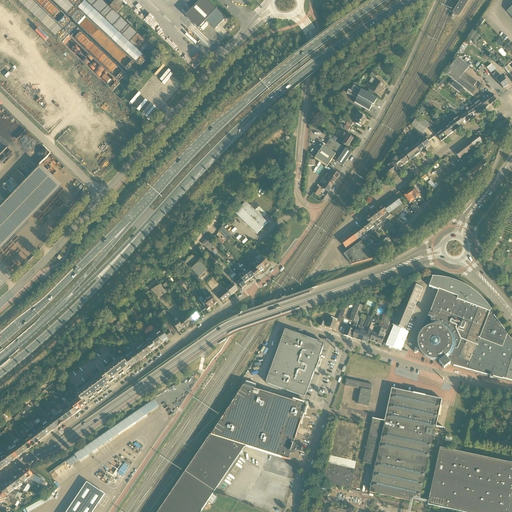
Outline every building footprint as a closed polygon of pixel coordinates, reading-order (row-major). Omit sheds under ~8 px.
[(175,32),(177,31),(145,0),(140,0),(132,9),(170,46),(179,36),(175,32)] [(183,0),(193,9),(185,17),(198,29),(206,22),(215,30),(219,26),(220,26),(222,24),(221,23),(225,19),(205,0),(183,0)] [(458,17),(469,0),(461,0),(453,13),(458,17)] [(478,29),(484,20),(482,18),(475,27),(478,29)] [(473,31),(468,38),(475,43),(480,36),(473,31)] [(173,48),(179,54),(181,51),(183,53),(185,50),(177,44),(173,48)] [(503,68),(507,65),(498,55),(494,58),(503,68)] [(465,73),(469,67),(458,57),(457,58),(449,68),(450,68),(446,73),(472,94),(476,88),(474,86),(477,82),(465,73)] [(491,73),(496,69),(492,63),(487,67),(491,73)] [(496,73),(492,75),(503,89),(509,85),(503,77),(501,79),(496,73)] [(375,79),(368,89),(378,96),(384,85),(375,79)] [(454,81),(451,85),(456,90),(459,86),(454,81)] [(377,99),(362,90),(354,86),(351,91),(349,90),(347,94),(357,99),(355,104),(369,111),(373,105),(374,106),(377,99)] [(487,98),(491,104),(496,100),(492,94),(490,96),(487,93),(484,95),(487,98)] [(491,104),(487,98),(484,100),(482,98),(482,99),(478,96),(476,98),(479,100),(481,102),(486,108),(491,104)] [(480,112),(486,108),(481,102),(479,100),(475,104),(474,104),(480,112)] [(475,116),(480,112),(474,104),(474,105),(472,106),(469,108),(475,116)] [(467,107),(462,111),(463,113),(469,121),(475,116),(469,108),(467,107)] [(463,113),(462,114),(460,112),(459,113),(458,112),(457,113),(456,111),(455,110),(452,109),(451,111),(454,113),(458,118),(459,117),(460,119),(464,124),(469,121),(463,113)] [(448,114),(449,116),(459,128),(464,124),(460,119),(459,117),(458,118),(457,119),(452,113),(452,114),(452,113),(450,113),(448,114)] [(357,117),(359,118),(356,124),(361,127),(366,118),(361,115),(359,114),(357,117)] [(449,126),(448,126),(453,132),(459,128),(449,116),(448,116),(447,115),(445,116),(447,118),(446,118),(450,124),(448,125),(449,126)] [(422,134),(430,125),(419,116),(411,125),(422,134)] [(441,123),(440,124),(437,122),(436,124),(439,126),(441,128),(439,129),(441,132),(442,131),(446,138),(450,135),(441,123)] [(453,132),(448,126),(447,127),(443,122),(441,123),(450,135),(453,132)] [(437,131),(434,128),(435,127),(431,125),(430,127),(431,130),(436,136),(441,142),(446,138),(442,131),(441,132),(439,129),(437,131)] [(347,139),(343,144),(348,148),(354,139),(349,136),(344,133),(343,136),(347,139)] [(473,147),(474,148),(479,144),(482,141),(483,140),(486,139),(485,137),(483,138),(480,134),(481,134),(480,134),(470,142),(473,147)] [(420,142),(425,150),(430,146),(425,139),(422,141),(419,137),(417,139),(420,142)] [(335,142),(331,139),(326,145),(341,156),(346,149),(335,142)] [(420,154),(412,143),(411,141),(406,145),(415,157),(420,154)] [(425,150),(420,142),(417,144),(414,141),(412,143),(420,154),(425,150)] [(401,149),(401,150),(405,154),(410,161),(415,157),(406,145),(401,149)] [(327,167),(336,154),(323,146),(315,158),(327,167)] [(336,162),(343,167),(352,154),(346,149),(336,162)] [(467,157),(465,154),(461,149),(458,151),(464,159),(467,157)] [(398,154),(396,155),(403,166),(409,162),(404,155),(405,154),(401,150),(398,153),(398,154)] [(462,162),(464,159),(458,151),(455,153),(462,162)] [(398,170),(403,166),(396,155),(394,153),(392,155),(395,160),(393,161),(394,163),(398,170)] [(482,159),(469,171),(472,175),(485,163),(482,159)] [(395,172),(398,170),(394,163),(390,165),(388,166),(390,169),(387,171),(387,172),(387,174),(389,175),(394,171),(395,172)] [(0,250),(61,187),(40,166),(0,207),(0,250)] [(340,175),(334,171),(331,170),(330,172),(332,174),(330,177),(336,181),(340,175)] [(382,178),(378,175),(371,181),(374,185),(382,178)] [(332,186),(336,181),(330,177),(327,182),(332,186)] [(428,182),(434,189),(437,187),(431,180),(428,182)] [(328,192),(332,186),(327,182),(325,185),(321,183),(319,186),(328,192)] [(318,196),(322,190),(317,187),(313,193),(318,196)] [(420,207),(425,202),(423,204),(417,198),(420,195),(414,188),(409,192),(420,207)] [(415,213),(420,207),(409,192),(403,196),(409,204),(412,202),(416,207),(412,210),(415,213)] [(387,213),(391,216),(402,224),(404,225),(413,215),(403,205),(396,196),(382,206),(387,213)] [(268,223),(246,202),(235,214),(257,234),(268,223)] [(389,218),(391,216),(387,213),(382,206),(378,209),(383,217),(387,219),(389,218)] [(387,219),(383,217),(378,209),(374,212),(379,220),(382,222),(384,220),(384,221),(386,222),(386,223),(394,227),(396,225),(387,220),(387,219)] [(374,212),(370,215),(375,222),(381,227),(381,228),(383,226),(380,224),(382,222),(379,220),(374,212)] [(378,231),(381,227),(375,222),(370,215),(365,219),(366,220),(377,229),(377,230),(378,231)] [(377,229),(366,220),(367,222),(362,226),(367,233),(369,234),(370,235),(377,230),(377,229)] [(362,226),(353,233),(357,239),(360,238),(362,239),(369,234),(367,233),(362,226)] [(227,240),(231,236),(222,227),(219,231),(227,240)] [(222,244),(226,240),(218,232),(214,236),(222,244)] [(378,257),(380,255),(371,247),(361,240),(362,239),(360,238),(357,239),(353,233),(352,233),(341,241),(346,248),(355,241),(358,244),(344,255),(351,265),(378,257)] [(206,239),(202,244),(209,250),(213,245),(209,242),(206,239)] [(381,244),(382,244),(381,243),(377,248),(373,245),(371,247),(380,255),(386,247),(381,244)] [(269,264),(263,258),(259,255),(255,260),(256,261),(258,263),(264,270),(267,266),(269,264)] [(258,263),(256,261),(255,260),(250,264),(254,267),(256,270),(259,273),(264,270),(258,263)] [(199,261),(191,269),(199,277),(207,270),(199,261)] [(244,274),(241,272),(239,273),(238,271),(234,265),(230,269),(232,271),(232,272),(242,281),(245,284),(249,281),(245,274),(244,274)] [(249,270),(244,266),(239,269),(241,272),(244,274),(245,274),(249,281),(254,277),(249,270)] [(256,270),(255,270),(253,267),(249,270),(254,277),(256,279),(260,276),(259,273),(256,270)] [(246,287),(245,284),(242,281),(232,272),(229,275),(237,284),(242,289),(242,290),(246,287)] [(433,277),(432,280),(429,287),(438,291),(430,314),(429,314),(428,317),(427,316),(422,328),(423,330),(422,331),(421,333),(419,335),(419,337),(418,340),(418,342),(418,344),(418,346),(419,348),(419,350),(420,351),(421,353),(422,354),(423,356),(425,357),(427,358),(429,359),(431,360),(434,360),(436,360),(438,360),(440,359),(442,359),(444,358),(446,356),(446,357),(439,362),(444,369),(451,363),(453,367),(454,366),(490,376),(490,378),(493,379),(493,377),(502,379),(503,379),(511,381),(511,341),(507,335),(490,312),(491,310),(491,311),(492,311),(490,308),(488,306),(486,303),(484,301),(482,299),(480,297),(478,295),(476,293),(473,291),(471,289),(468,288),(466,286),(463,285),(460,283),(457,282),(455,281),(452,280),(449,279),(446,279),(443,278),(440,278),(437,277),(434,277),(432,277),(433,277)] [(171,282),(167,278),(166,278),(161,283),(161,284),(165,288),(171,282)] [(392,325),(405,330),(423,288),(410,283),(392,325)] [(166,293),(164,289),(161,285),(151,291),(154,294),(158,299),(166,293)] [(225,289),(226,290),(231,296),(238,291),(233,285),(232,286),(231,285),(229,285),(229,286),(225,289)] [(231,296),(226,290),(218,297),(223,303),(231,296)] [(205,298),(212,307),(215,305),(216,305),(217,304),(218,303),(212,296),(209,298),(207,296),(205,298)] [(205,298),(203,299),(202,297),(198,299),(207,311),(208,311),(209,310),(210,309),(212,307),(205,298)] [(352,338),(355,329),(360,316),(364,306),(356,303),(349,321),(354,323),(353,327),(347,325),(346,328),(344,335),(352,338)] [(192,319),(194,322),(200,317),(194,310),(189,314),(189,315),(192,319)] [(187,328),(194,322),(192,319),(189,315),(181,321),(182,322),(180,324),(183,328),(186,326),(187,328)] [(364,323),(365,319),(367,317),(363,315),(362,318),(361,321),(361,323),(358,330),(355,329),(352,338),(357,340),(361,331),(362,328),(364,323)] [(329,316),(326,324),(328,324),(327,327),(333,330),(336,323),(336,322),(338,319),(332,317),(329,316)] [(391,319),(386,317),(384,322),(383,324),(383,326),(382,327),(381,330),(376,343),(381,345),(384,338),(383,337),(386,331),(387,331),(389,326),(388,326),(391,319)] [(366,333),(367,329),(371,319),(368,318),(364,328),(362,328),(361,331),(357,340),(362,342),(366,333)] [(183,328),(180,324),(176,319),(171,323),(178,332),(183,328)] [(367,343),(368,343),(372,331),(375,324),(372,323),(370,327),(369,330),(367,329),(366,333),(362,342),(367,343)] [(382,327),(383,326),(380,324),(378,328),(376,334),(373,333),(370,340),(376,343),(381,330),(382,327)] [(320,358),(319,358),(324,345),(324,344),(323,344),(323,343),(286,330),(285,330),(285,331),(266,381),(266,382),(266,383),(267,383),(267,384),(303,397),(304,397),(305,397),(305,396),(314,371),(315,372),(318,365),(319,365),(319,364),(320,364),(320,363),(319,362),(320,358)] [(173,337),(168,331),(164,334),(162,331),(161,332),(160,331),(158,332),(158,331),(155,333),(163,343),(166,341),(166,342),(169,340),(173,337)] [(149,338),(149,339),(157,349),(157,348),(159,347),(158,346),(159,346),(160,347),(161,345),(163,343),(155,333),(149,338)] [(152,352),(157,349),(149,339),(144,342),(145,344),(152,352)] [(151,353),(152,352),(145,344),(143,346),(142,345),(139,347),(146,356),(151,353)] [(146,356),(139,347),(136,350),(135,352),(141,360),(146,356)] [(141,360),(135,352),(133,350),(131,351),(132,352),(128,354),(129,355),(136,364),(141,360)] [(130,368),(136,364),(129,355),(125,357),(126,358),(124,360),(130,368)] [(123,358),(102,373),(101,372),(99,374),(100,376),(75,395),(83,405),(108,386),(110,388),(111,387),(110,383),(130,368),(124,360),(123,358)] [(361,390),(358,405),(368,407),(371,392),(371,391),(372,385),(346,380),(345,386),(361,390)] [(241,425),(247,407),(254,389),(256,385),(247,382),(244,386),(211,436),(246,447),(245,447),(289,460),(289,459),(291,452),(292,453),(293,453),(294,452),(295,452),(296,451),(297,451),(298,448),(297,448),(297,447),(296,446),(296,445),(295,445),(294,444),(294,442),(241,425)] [(306,406),(293,401),(254,389),(247,407),(300,424),(306,406)] [(443,401),(392,389),(385,419),(436,431),(443,401)] [(75,395),(74,393),(71,395),(73,398),(74,398),(76,400),(74,402),(81,410),(85,407),(83,405),(75,395)] [(73,417),(76,414),(71,407),(67,402),(67,401),(65,397),(62,399),(64,402),(62,403),(73,417)] [(72,398),(67,401),(67,402),(71,407),(76,414),(81,410),(74,402),(72,398)] [(69,466),(160,408),(156,401),(65,458),(69,466)] [(62,403),(62,402),(58,405),(69,419),(73,417),(62,403)] [(65,422),(69,419),(58,405),(56,406),(59,410),(57,411),(65,422)] [(294,442),(300,424),(247,407),(241,425),(294,442)] [(55,409),(52,410),(51,411),(53,413),(52,414),(54,417),(54,416),(61,425),(65,422),(57,411),(55,409)] [(475,415),(472,414),(470,422),(473,423),(473,424),(479,426),(479,425),(482,412),(476,411),(475,415)] [(44,418),(45,420),(47,423),(53,431),(57,428),(50,419),(49,418),(48,417),(47,415),(46,417),(44,418)] [(54,417),(50,419),(57,428),(59,427),(61,425),(54,416),(54,417)] [(37,424),(36,424),(45,437),(49,434),(43,426),(44,425),(38,418),(34,421),(37,424)] [(435,433),(372,419),(373,419),(363,463),(375,466),(369,493),(419,504),(435,433)] [(352,461),(359,426),(337,421),(330,456),(328,464),(324,483),(350,488),(354,470),(356,462),(352,461)] [(47,423),(44,425),(43,426),(49,434),(53,431),(47,423)] [(42,440),(45,437),(36,424),(32,427),(42,440)] [(32,427),(28,430),(38,443),(42,440),(32,427)] [(26,429),(23,431),(34,446),(38,443),(28,430),(27,430),(26,429)] [(471,430),(469,438),(468,442),(473,443),(474,439),(476,439),(478,432),(471,430)] [(23,431),(22,431),(21,432),(20,433),(24,438),(23,439),(25,441),(25,442),(30,449),(34,446),(23,431)] [(246,447),(211,436),(210,435),(158,511),(201,511),(245,447),(246,447)] [(13,442),(17,447),(22,454),(26,451),(19,442),(15,436),(12,439),(14,442),(13,442)] [(20,441),(19,442),(26,451),(30,449),(25,442),(22,443),(20,441)] [(18,457),(13,450),(11,447),(7,450),(14,460),(18,457)] [(18,457),(22,454),(17,447),(13,450),(18,457)] [(511,511),(511,461),(507,460),(507,463),(440,448),(428,505),(438,507),(437,511),(442,511),(444,511),(446,509),(459,511),(511,511)] [(10,463),(14,460),(7,450),(3,453),(10,463)] [(10,463),(3,453),(0,454),(0,458),(1,459),(6,466),(10,463)] [(23,473),(29,482),(28,483),(28,484),(29,485),(31,485),(33,486),(35,482),(37,483),(41,486),(44,482),(41,480),(43,477),(39,474),(35,479),(33,476),(28,469),(23,473)] [(28,483),(29,482),(23,473),(18,477),(20,480),(28,484),(28,483)] [(20,488),(22,490),(23,492),(28,485),(28,484),(20,480),(18,477),(13,480),(19,487),(20,488)] [(13,480),(9,483),(14,490),(17,488),(18,490),(20,488),(19,487),(13,480)] [(92,511),(104,495),(104,496),(105,495),(87,482),(86,483),(66,511),(92,511)] [(10,494),(11,494),(13,495),(14,496),(14,495),(16,496),(18,493),(14,490),(9,483),(4,487),(10,494)] [(11,494),(10,494),(4,487),(0,489),(0,492),(15,500),(19,502),(20,502),(20,500),(17,499),(15,498),(16,496),(14,495),(14,496),(13,495),(11,494)] [(17,506),(19,502),(15,500),(0,492),(0,498),(7,502),(7,501),(15,505),(17,506)] [(24,511),(27,511),(53,499),(51,495),(23,509),(24,511)]
